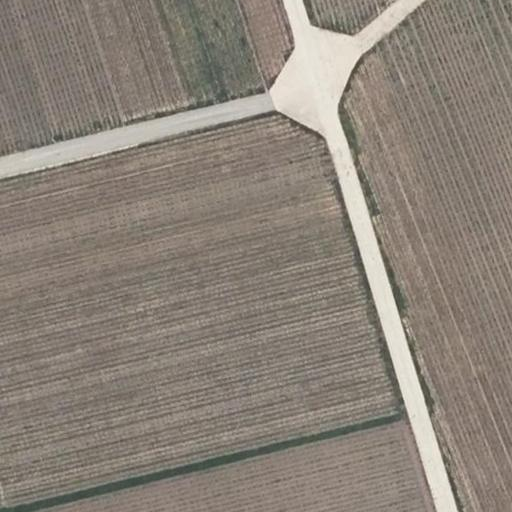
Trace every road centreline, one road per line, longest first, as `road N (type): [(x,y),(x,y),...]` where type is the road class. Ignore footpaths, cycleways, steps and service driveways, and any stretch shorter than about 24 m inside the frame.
road 1 (unclassified): [(447,511),(318,70)]
road 2 (track): [(318,70),(266,104),(0,164)]
